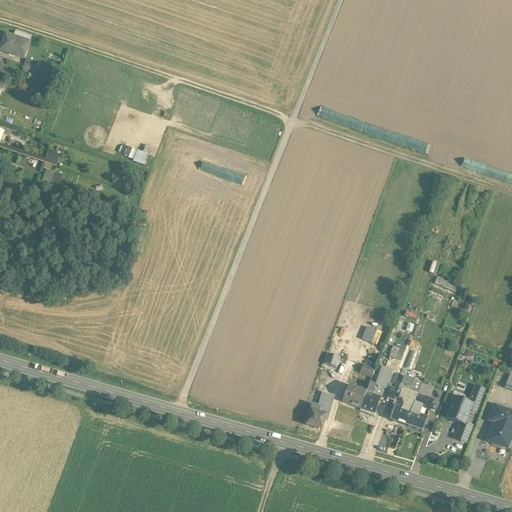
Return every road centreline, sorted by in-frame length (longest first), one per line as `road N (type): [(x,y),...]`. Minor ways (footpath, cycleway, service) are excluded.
road 1 (secondary): [(511,509),(0,361)]
road 2 (track): [(178,412),(293,119)]
road 3 (track): [(0,21),(293,119)]
road 4 (track): [(293,119),(511,198)]
road 5 (track): [(293,119),(345,0)]
